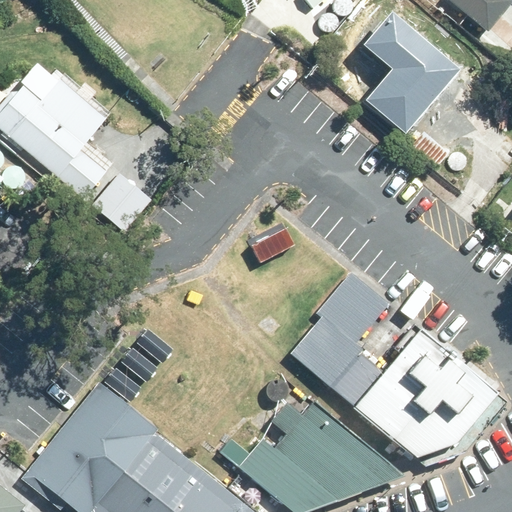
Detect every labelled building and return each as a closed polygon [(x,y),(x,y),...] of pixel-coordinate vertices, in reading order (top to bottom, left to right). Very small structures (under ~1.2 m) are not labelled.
[(444,0),(487,36),(511,5),(511,2),(509,0),(444,0)] [(362,106),(402,139),(431,103),(441,112),(463,86),(453,78),(456,74),(388,17),(360,49),(374,61),(360,77),(376,90),(362,106)] [(480,72),(493,83),(503,71),(490,60),(480,72)] [(18,110),(109,185),(132,158),(105,135),(128,106),(81,67),(66,86),(49,71),(18,110)] [(419,129),(407,143),(435,168),(448,154),(419,129)] [(122,181),(98,209),(125,232),(149,205),(122,181)] [(511,187),(511,186),(499,199),(510,209),(511,206),(511,187)] [(287,229),(248,246),(257,267),(296,249),(287,229)] [(360,348),(394,308),(355,276),(321,317),(325,321),(294,359),(430,470),(468,456),(510,405),(501,398),(503,395),(424,330),(385,378),(361,359),(366,353),(360,348)] [(101,383),(25,479),(64,510),(68,504),(78,511),(256,511),(156,432),(159,428),(101,383)] [(321,511),(409,479),(319,405),(307,419),(291,406),(275,426),(290,438),(282,448),(273,441),(270,445),(267,443),(254,458),(250,455),(262,441),(247,428),(224,456),(292,511),(321,511)] [(31,511),(0,485),(0,511),(31,511)]
